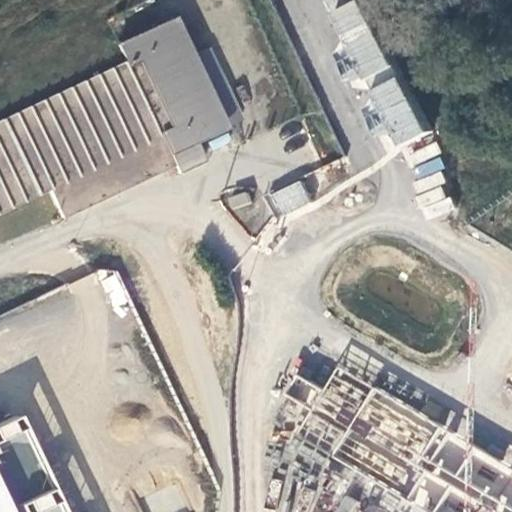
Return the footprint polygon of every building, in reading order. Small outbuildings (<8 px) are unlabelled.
[(431,135),(362,0),(332,0),(322,5),(397,152),(431,135)] [(118,44),(126,61),(0,119),(0,211),(49,188),(62,217),(174,165),(178,173),(203,161),(194,142),(241,120),(229,96),(206,106),(184,59),(180,50),(186,47),(173,19),(118,44)] [(229,96),(207,48),(184,59),(206,106),(229,96)] [(232,209),(252,203),(248,191),(228,197),(232,209)] [(103,281),(116,307),(127,301),(114,276),(103,281)] [(319,405),(304,431),(429,511),(511,511),(511,463),(349,364),(334,385),(310,371),(299,391),(319,405)] [(0,511),(64,511),(19,418),(0,426),(0,511)]
